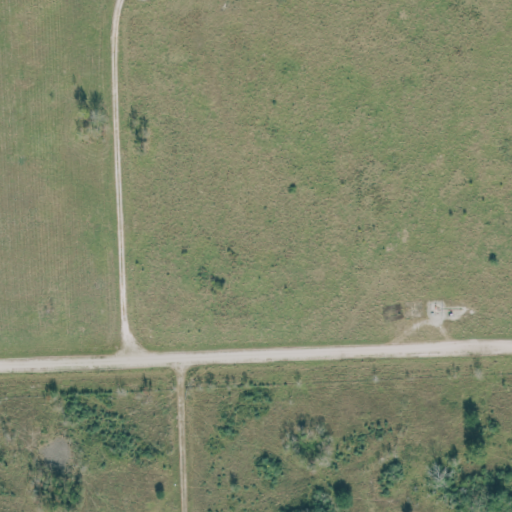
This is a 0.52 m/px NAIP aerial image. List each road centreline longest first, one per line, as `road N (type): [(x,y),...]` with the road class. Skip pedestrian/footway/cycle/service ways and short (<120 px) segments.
road 1 (track): [(124,361),(112,98),(120,0)]
road 2 (track): [(177,359),(183,511)]
